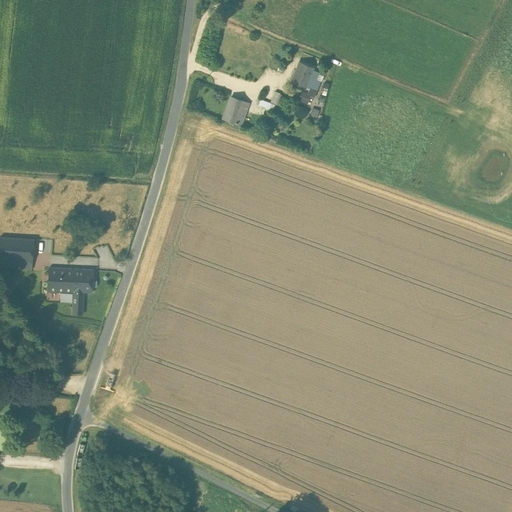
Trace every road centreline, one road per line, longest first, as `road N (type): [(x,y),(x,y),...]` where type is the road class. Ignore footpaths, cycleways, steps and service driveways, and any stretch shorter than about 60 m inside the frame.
road 1 (tertiary): [(69,511),(72,439),(167,154),(192,0)]
road 2 (track): [(282,511),(80,413)]
